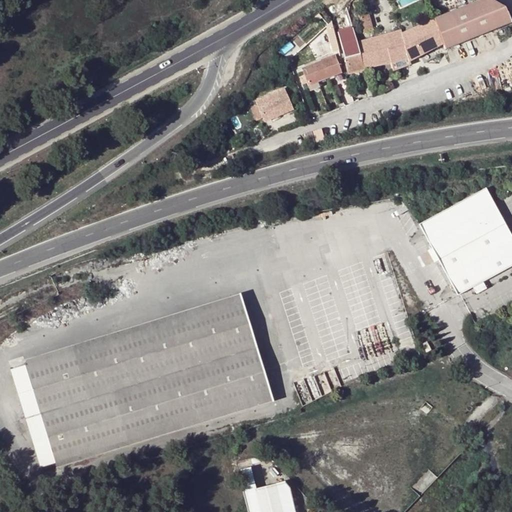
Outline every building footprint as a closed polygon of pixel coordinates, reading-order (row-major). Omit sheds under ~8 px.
[(435,18),(444,46),(445,50),(511,24),(506,9),(490,0),(480,0),(440,17),(436,18),(435,18)] [(370,13),(359,16),(363,33),(374,30),(370,13)] [(393,72),(411,65),(409,61),(444,46),(435,18),(401,33),(400,30),(356,42),(364,71),(391,63),(393,72)] [(364,71),(356,42),(346,46),(348,58),(345,59),(349,75),(364,71)] [(312,47),(305,50),(307,59),(315,56),(312,47)] [(335,55),(302,68),(311,92),(320,89),(318,84),(342,75),(335,55)] [(265,107),(271,125),(276,123),(275,118),(292,112),(287,97),(269,104),(269,106),(265,107)] [(276,123),(294,116),(292,112),(275,118),(276,123)] [(511,262),(511,231),(486,184),(420,220),(459,292),(471,285),(482,279),(511,262)] [(485,286),(482,279),(471,285),(475,292),(485,286)] [(241,298),(24,364),(55,462),(271,396),(241,298)] [(431,349),(427,340),(421,343),(426,351),(431,349)] [(55,462),(24,364),(10,369),(41,467),(55,462)] [(252,470),(239,473),(249,511),(263,511),(258,490),(252,470)] [(287,483),(258,490),(263,511),(298,511),(292,488),(287,483)]
